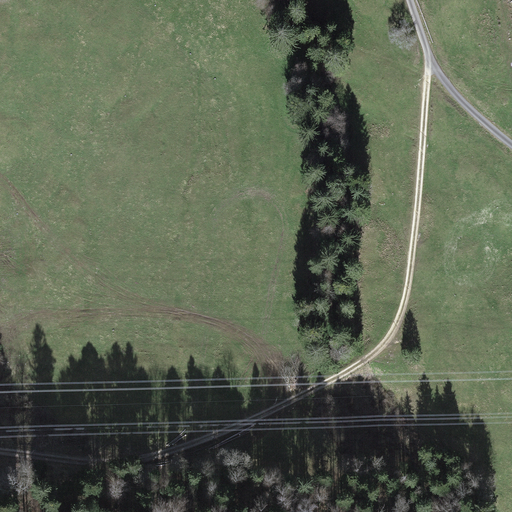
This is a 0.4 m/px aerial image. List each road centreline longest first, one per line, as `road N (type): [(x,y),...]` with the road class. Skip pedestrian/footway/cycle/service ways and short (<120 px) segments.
road 1 (track): [(0,450),(94,462),(153,458),(214,439),(366,358),(396,318),(407,275),(431,59)]
road 2 (track): [(409,0),(439,74),(511,144)]
